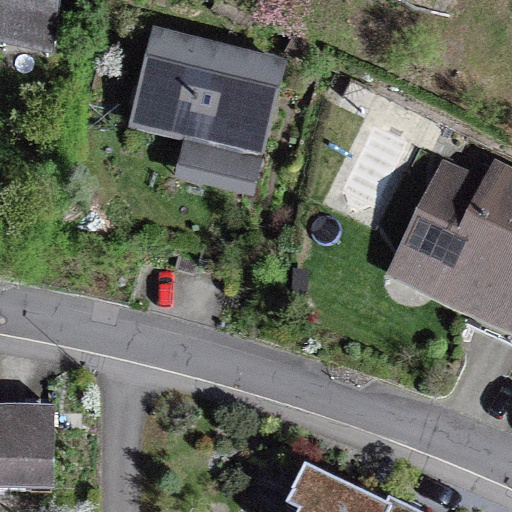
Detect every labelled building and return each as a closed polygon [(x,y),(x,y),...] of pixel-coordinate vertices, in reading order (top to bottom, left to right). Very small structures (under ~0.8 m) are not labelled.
[(57,0),(0,0),(0,40),(49,50),(57,0)] [(286,57),(157,26),(135,118),(264,148),(286,57)] [(490,176),(444,154),(392,263),(511,320),(511,165),(498,159),(490,176)] [(0,482),(55,484),(57,400),(0,399),(0,482)] [(423,511),(304,451),(282,494),(304,505),(300,511),(423,511)]
